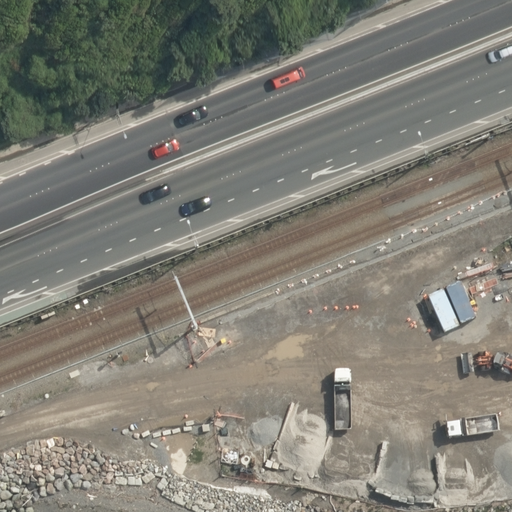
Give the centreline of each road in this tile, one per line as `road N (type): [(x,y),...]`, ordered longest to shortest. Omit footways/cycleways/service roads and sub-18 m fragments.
road 1 (trunk): [(511,62),(0,274)]
road 2 (trunk): [(0,212),(511,2)]
